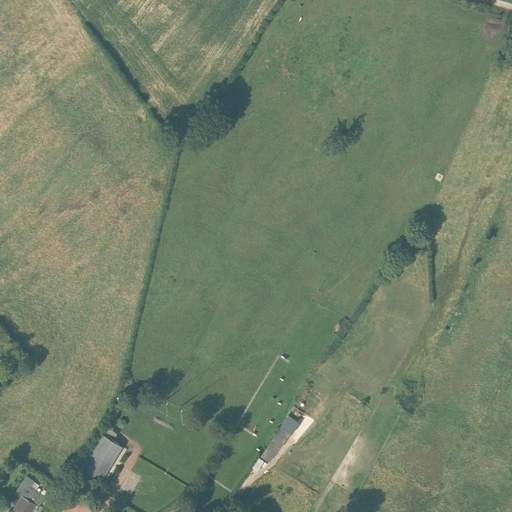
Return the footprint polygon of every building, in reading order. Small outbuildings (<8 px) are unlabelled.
[(5,173),(0,178),(0,190),(12,202),(23,190),(5,173)] [(57,221),(49,235),(70,247),(79,233),(57,221)] [(298,422),(288,415),(260,456),(270,463),(298,422)] [(122,446),(102,434),(82,466),(102,479),(122,446)] [(15,493),(21,497),(14,508),(19,511),(35,511),(49,491),(26,476),(15,493)]
